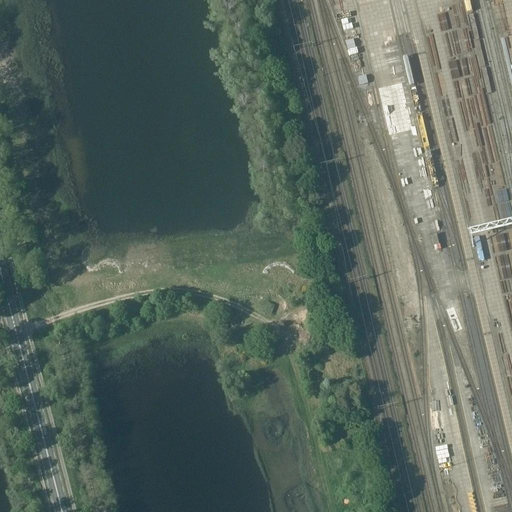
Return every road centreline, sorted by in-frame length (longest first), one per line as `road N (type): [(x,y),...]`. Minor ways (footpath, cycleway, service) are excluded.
road 1 (track): [(330,511),(315,420),(289,349),(264,320),(215,295),(162,290),(50,320)]
road 2 (primary): [(59,511),(0,272)]
